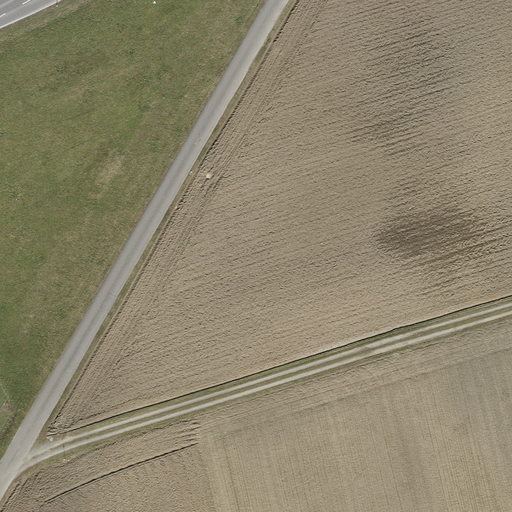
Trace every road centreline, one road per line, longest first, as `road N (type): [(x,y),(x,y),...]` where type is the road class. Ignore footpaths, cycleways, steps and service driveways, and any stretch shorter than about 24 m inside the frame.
road 1 (unclassified): [(279,0),(0,483)]
road 2 (track): [(12,460),(511,308)]
